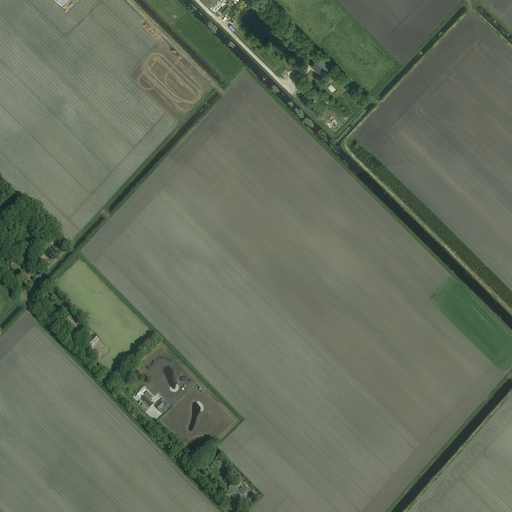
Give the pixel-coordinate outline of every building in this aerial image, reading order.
[(243,0),(230,0),(232,1),(225,8),(234,16),(242,8),(238,6),(243,0)] [(307,67),(308,68),(318,78),(326,69),(322,66),(329,59),(317,50),(309,57),(313,60),(307,67)] [(15,262),(11,267),(12,268),(11,269),(18,277),(24,271),(15,262)] [(70,316),(65,321),(66,322),(65,323),(75,333),(81,327),(70,316)] [(94,335),(86,343),(91,348),(99,340),(94,335)] [(140,402),(142,405),(139,408),(145,413),(148,410),(149,410),(154,404),(152,402),(152,401),(152,400),(151,400),(153,397),(147,391),(144,394),(145,394),(144,395),(141,392),(135,397),(140,402)] [(159,402),(154,407),(159,412),(164,407),(159,402)] [(230,490),(228,492),(231,494),(232,494),(235,497),(235,498),(237,500),(246,491),(242,488),(239,491),(233,485),(229,489),(230,490)] [(253,501),(255,498),(252,495),(249,498),(249,497),(244,502),(249,506),(253,501)]
